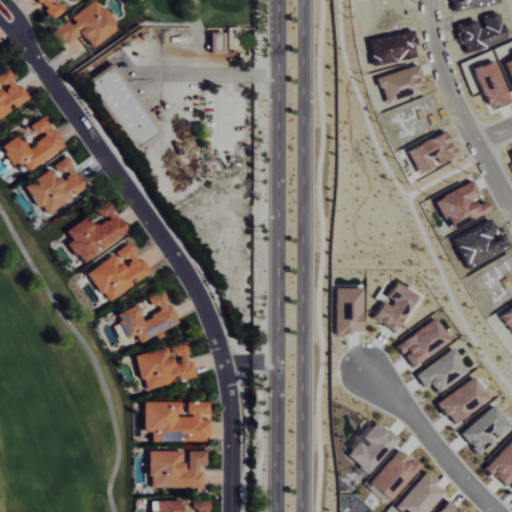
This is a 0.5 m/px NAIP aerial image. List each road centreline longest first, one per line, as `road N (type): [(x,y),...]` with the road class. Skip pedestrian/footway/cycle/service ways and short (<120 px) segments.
road 1 (residential): [(32,55),(188,274),(212,323),(232,408),(231,511)]
road 2 (tertiary): [(279,0),(277,511)]
road 3 (tertiary): [(303,511),(305,0)]
road 4 (residential): [(511,189),(465,109),(435,0)]
road 5 (residential): [(508,511),(365,368)]
